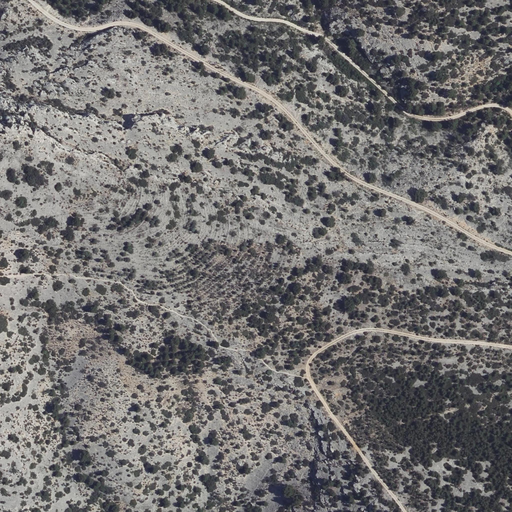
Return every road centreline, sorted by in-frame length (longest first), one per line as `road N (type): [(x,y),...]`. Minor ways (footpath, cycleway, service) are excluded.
road 1 (track): [(31,0),(79,28),(129,22),(153,30),(268,93),(378,189),(511,252)]
road 2 (track): [(511,111),(489,104),(449,118),(413,115),(324,37),(246,16),(219,0)]
road 3 (track): [(308,378),(314,354),(360,330),(511,347)]
road 4 (track): [(404,511),(308,378)]
